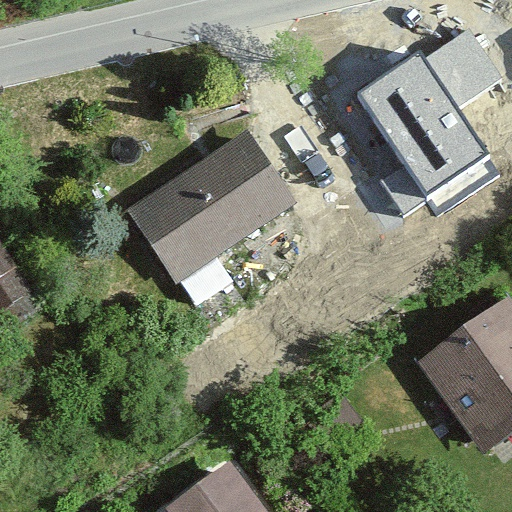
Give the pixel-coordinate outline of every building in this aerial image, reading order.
[(499,174),(420,53),(358,94),(437,215),(499,174)] [(288,213),(244,148),(136,219),(180,284),(288,213)] [(0,233),(0,315),(35,297),(0,233)] [(511,435),(511,320),(508,315),(427,374),(486,454),(511,435)] [(255,511),(223,462),(147,511),(255,511)]
